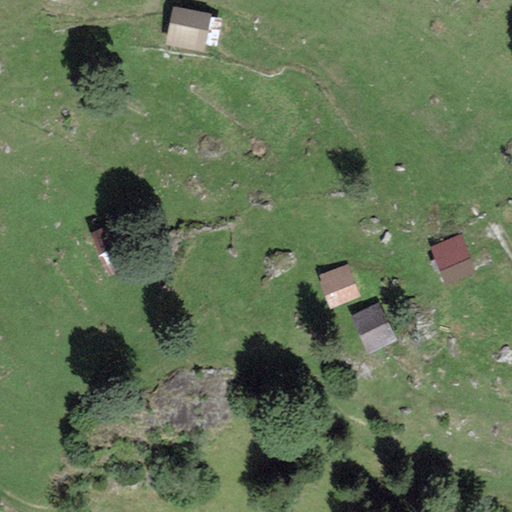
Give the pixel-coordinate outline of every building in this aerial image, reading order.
[(199,48),(201,40),(211,42),(216,18),(178,10),(171,43),(199,48)] [(97,233),(101,244),(128,233),(124,222),(97,233)] [(139,257),(128,233),(101,244),(112,269),(139,257)] [(435,247),(447,280),(472,271),(459,237),(435,247)] [(321,275),(333,304),(356,295),(346,266),(321,275)] [(356,317),(370,348),(392,337),(377,307),(356,317)]
